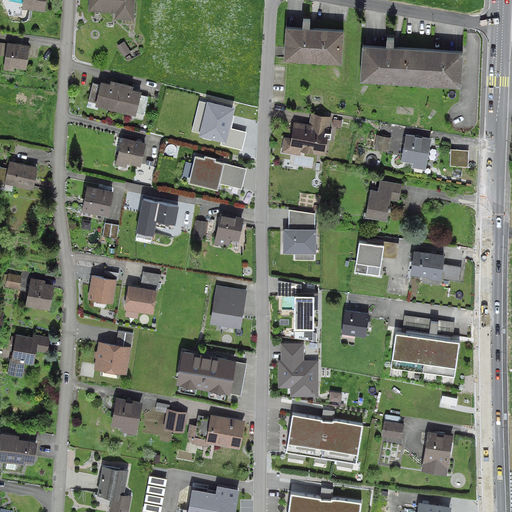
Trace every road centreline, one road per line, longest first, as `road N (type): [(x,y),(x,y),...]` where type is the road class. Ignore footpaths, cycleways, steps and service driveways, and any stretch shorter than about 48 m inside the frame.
road 1 (residential): [(58,511),(70,313),(58,172),(70,0)]
road 2 (residential): [(259,511),(270,0)]
road 3 (secondary): [(496,101),(495,511)]
road 4 (residential): [(347,0),(500,27)]
